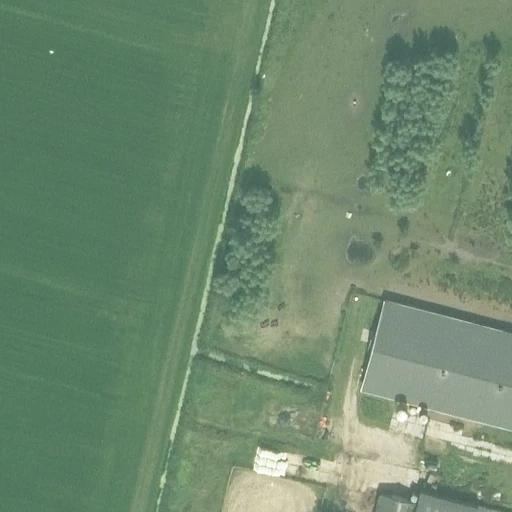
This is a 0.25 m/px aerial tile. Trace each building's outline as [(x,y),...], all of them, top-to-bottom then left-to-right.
[(362,388),(511,427),(511,333),(385,300),(362,388)] [(398,428),(427,436),(431,421),(402,413),(398,428)] [(432,436),(448,438),(451,420),(435,418),(432,436)] [(366,475),(385,474),(384,464),(365,465),(366,475)] [(508,511),(420,489),(420,490),(418,502),(381,494),(376,511),(508,511)]
